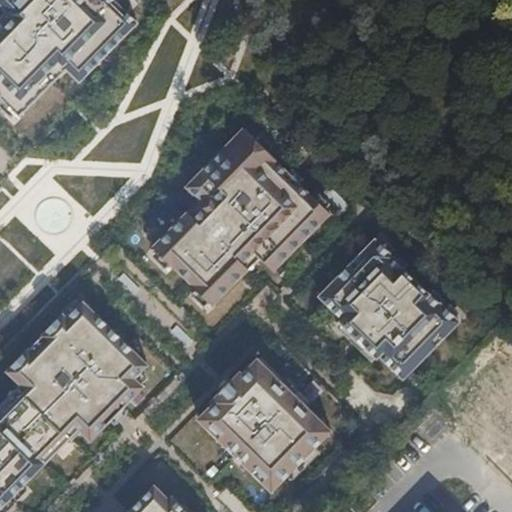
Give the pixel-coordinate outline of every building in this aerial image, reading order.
[(0,99),(19,118),(53,82),(46,75),(58,63),(65,70),(79,83),(136,24),(111,0),(0,0),(0,5),(7,12),(14,19),(4,30),(0,26),(0,99)] [(7,12),(0,18),(0,26),(4,30),(14,19),(7,12)] [(46,75),(53,82),(65,70),(58,63),(46,75)] [(276,165),(278,163),(244,130),(187,188),(201,201),(207,207),(194,220),(188,215),(153,250),(174,269),(175,269),(193,287),(192,288),(213,308),(249,271),(243,265),(254,254),(260,259),(273,272),(330,215),(310,196),(309,197),(276,165)] [(207,207),(201,201),(188,215),(194,220),(207,207)] [(393,260),(375,242),(319,298),(343,321),(340,324),(378,361),(380,358),(404,381),(460,324),(441,306),(440,308),(392,261),(393,260)] [(243,265),(249,271),(260,259),(254,254),(243,265)] [(0,511),(74,438),(71,435),(78,428),(92,442),(144,389),(135,380),(149,366),(84,303),(68,319),(65,315),(9,372),(19,382),(28,391),(0,419),(0,511)] [(332,433),(258,360),(243,375),(241,373),(212,403),(214,405),(199,421),(272,493),(332,433)] [(19,382),(0,401),(0,419),(28,391),(19,382)] [(170,500),(155,486),(129,511),(181,511),(184,509),(173,497),(170,500)]
